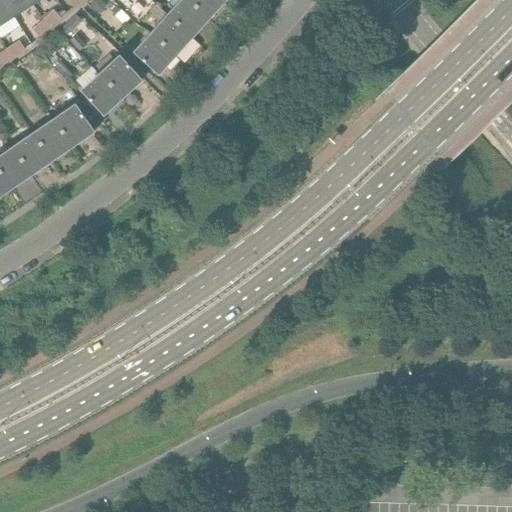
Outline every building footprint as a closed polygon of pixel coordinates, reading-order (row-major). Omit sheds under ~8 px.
[(0,0),(0,25),(12,17),(0,0)] [(0,0),(12,17),(32,5),(28,0),(0,0)] [(73,8),(83,0),(67,0),(67,1),(73,8)] [(191,37),(207,20),(184,0),(180,0),(167,15),(191,37)] [(184,0),(207,20),(223,1),(225,3),(226,1),(224,0),(184,0)] [(43,22),(50,29),(61,19),(54,12),(43,22)] [(150,34),(174,56),(191,37),(167,15),(150,34)] [(32,31),(39,39),(50,29),(43,22),(32,31)] [(150,34),(133,53),(156,74),(155,74),(158,77),(159,75),(158,74),(174,56),(150,34)] [(7,50),(12,59),(25,51),(19,42),(7,50)] [(0,66),(12,59),(7,50),(0,54),(0,66)] [(99,74),(121,98),(138,82),(140,84),(141,82),(138,80),(117,57),(99,74)] [(99,74),(80,92),(101,114),(100,115),(103,117),(104,116),(103,115),(121,98),(99,74)] [(52,121),(70,148),(91,134),(92,135),(93,134),(91,131),(73,106),(52,121)] [(51,161),(70,148),(52,121),(32,134),(51,161)] [(30,175),(51,161),(32,134),(11,148),(30,175)] [(0,175),(10,189),(30,175),(11,148),(0,156),(0,175)] [(0,196),(10,189),(0,175),(0,196)]
